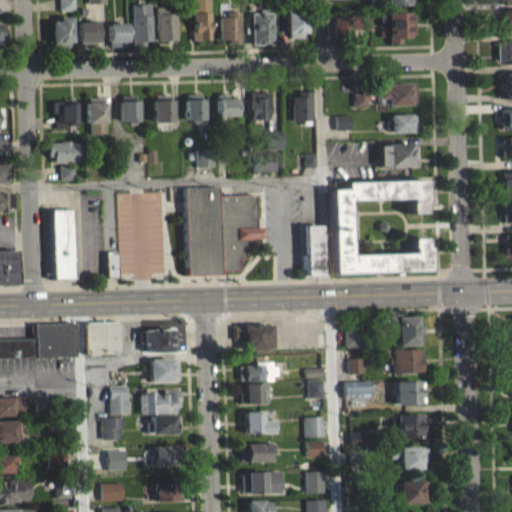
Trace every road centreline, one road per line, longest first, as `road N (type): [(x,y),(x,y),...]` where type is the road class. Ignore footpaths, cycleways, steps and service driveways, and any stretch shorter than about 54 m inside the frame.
road 1 (primary): [(0,303),(511,288)]
road 2 (residential): [(467,511),(452,0)]
road 3 (residential): [(0,70),(454,57)]
road 4 (residential): [(32,303),(22,0)]
road 5 (residential): [(203,297),(209,511)]
